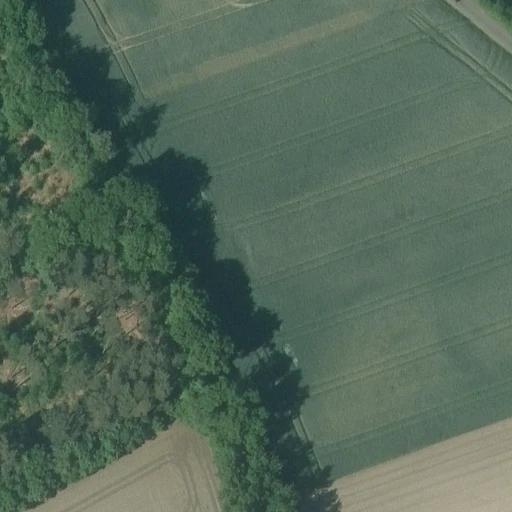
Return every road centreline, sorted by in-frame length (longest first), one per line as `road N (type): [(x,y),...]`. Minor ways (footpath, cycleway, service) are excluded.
road 1 (track): [(27,0),(233,342),(285,511)]
road 2 (residential): [(511,81),(413,0)]
